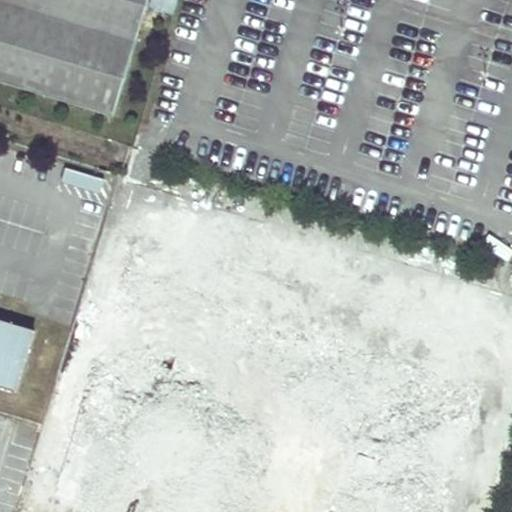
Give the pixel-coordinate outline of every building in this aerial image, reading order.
[(0,0),(0,81),(115,116),(149,0),(0,0)] [(66,169),(63,184),(100,193),(103,178),(66,169)] [(445,511),(484,386),(122,277),(64,471),(158,500),(197,511),(445,511)] [(0,385),(19,391),(36,332),(0,321),(0,385)] [(197,511),(158,500),(154,511),(197,511)]
